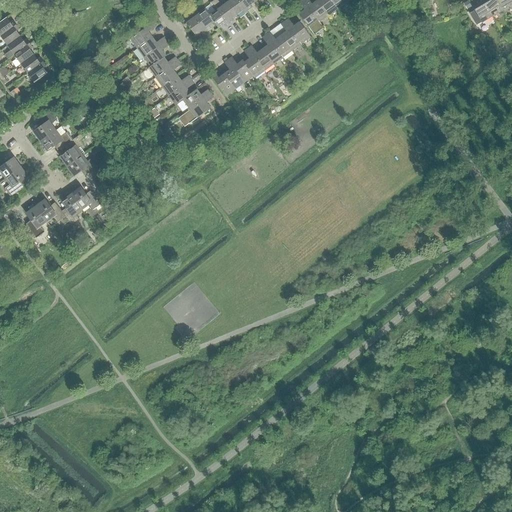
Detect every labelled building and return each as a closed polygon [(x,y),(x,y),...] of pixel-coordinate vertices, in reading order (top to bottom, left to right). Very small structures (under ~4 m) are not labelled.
[(214,0),(212,1),(229,24),(233,21),(231,19),(236,15),(227,2),(221,6),(216,0),(214,0)] [(229,0),(227,2),(236,15),(242,11),(244,14),(248,11),(239,0),(229,0)] [(255,1),(254,0),(239,0),(248,11),(252,8),(250,5),(255,1)] [(318,22),(302,0),(301,0),(298,3),(303,10),(298,14),(314,36),(323,29),(318,23),(318,22)] [(302,0),(318,22),(328,16),(316,0),(311,4),(308,0),(302,0)] [(316,0),(328,16),(337,9),(330,0),(316,0)] [(330,0),(337,9),(346,2),(345,0),(330,0)] [(462,3),(466,9),(471,6),(468,0),(462,3)] [(480,22),(491,16),(481,0),(475,0),(478,4),(472,8),(474,11),(469,14),(475,26),(480,22)] [(481,0),(491,16),(501,10),(495,0),(481,0)] [(511,0),(495,0),(501,10),(511,4),(511,0)] [(214,11),(209,15),(214,22),(213,23),(218,29),(223,25),(225,27),(229,24),(212,1),(209,4),(214,11)] [(193,6),(190,9),(206,32),(210,29),(208,26),(213,23),(214,22),(209,15),(205,9),(198,13),(193,6)] [(191,19),(185,23),(195,36),(200,32),(202,35),(206,32),(190,9),(186,11),(191,19)] [(6,17),(0,21),(0,36),(0,37),(16,25),(13,21),(10,23),(6,17)] [(284,22),(300,44),(310,37),(299,22),(293,26),(288,19),(284,22)] [(280,36),(291,51),(300,44),(284,22),(280,25),(285,32),(280,36)] [(137,49),(152,37),(148,32),(155,27),(152,23),(130,39),(137,49)] [(7,46),(20,36),(16,31),(19,29),(16,25),(0,37),(7,46)] [(265,35),(282,58),(291,51),(280,36),(275,40),(269,32),(265,35)] [(262,49),(273,64),(282,58),(265,35),(261,38),(267,45),(262,49)] [(13,55),(29,43),(26,39),(24,41),(20,36),(7,46),(10,50),(4,54),(8,59),(13,55)] [(152,37),(137,49),(143,58),(166,41),(163,37),(156,43),(152,37)] [(143,58),(150,67),(163,57),(164,58),(166,56),(161,51),(169,45),(166,41),(143,58)] [(20,64),(33,55),(29,49),(32,47),(29,43),(13,55),(20,64)] [(251,46),(247,49),(263,71),(273,64),(262,49),(256,53),(251,46)] [(263,71),(247,49),(243,52),(248,59),(244,62),(243,63),(253,76),(254,78),(263,71)] [(20,64),(27,73),(43,62),(40,58),(37,60),(33,55),(20,64)] [(148,68),(155,77),(177,61),(174,57),(167,63),(164,58),(163,57),(150,67),(148,68)] [(231,57),(227,60),(244,83),(253,76),(243,63),(244,62),(242,60),(236,65),(231,57)] [(227,60),(223,63),(229,70),(223,74),(235,89),(244,83),(227,60)] [(162,87),(177,76),(173,71),(180,65),(177,61),(155,77),(162,87)] [(43,62),(27,73),(34,83),(47,73),(43,68),(46,66),(43,62)] [(235,89),(223,74),(218,78),(213,71),(209,74),(225,96),(235,89)] [(169,96),(191,80),(188,76),(181,81),(177,76),(162,87),(169,96)] [(190,94),(186,89),(194,84),(191,80),(169,96),(176,105),(181,101),(190,94)] [(187,108),(188,110),(210,94),(207,90),(200,95),(196,89),(190,94),(181,101),(176,105),(182,112),(187,108)] [(195,120),(210,108),(206,103),(213,98),(210,94),(188,110),(195,120)] [(32,132),(39,142),(55,130),(51,124),(56,120),(50,112),(38,120),(42,125),(32,132)] [(160,133),(165,139),(171,134),(166,128),(160,133)] [(65,146),(71,141),(65,133),(60,136),(55,130),(39,142),(46,152),(56,145),(59,150),(65,146)] [(59,157),(66,167),(82,155),(78,149),(83,145),(80,141),(84,138),(81,134),(71,141),(65,146),(69,150),(59,157)] [(82,155),(66,167),(73,176),(83,169),(86,175),(98,166),(92,158),(87,161),(82,155)] [(0,172),(0,173),(5,179),(20,167),(13,158),(4,164),(0,159),(0,172)] [(20,167),(5,179),(9,185),(4,189),(10,197),(22,188),(18,183),(27,177),(20,167)] [(80,187),(70,194),(82,210),(88,206),(92,211),(100,205),(92,193),(87,197),(80,187)] [(63,214),(64,217),(71,226),(79,220),(76,215),(82,210),(70,194),(61,201),(68,210),(63,214)] [(35,206),(46,222),(53,218),(56,223),(64,217),(63,214),(56,205),(51,209),(44,199),(35,206)] [(46,222),(35,206),(25,213),(32,223),(27,226),(36,238),(44,232),(40,227),(46,222)]
